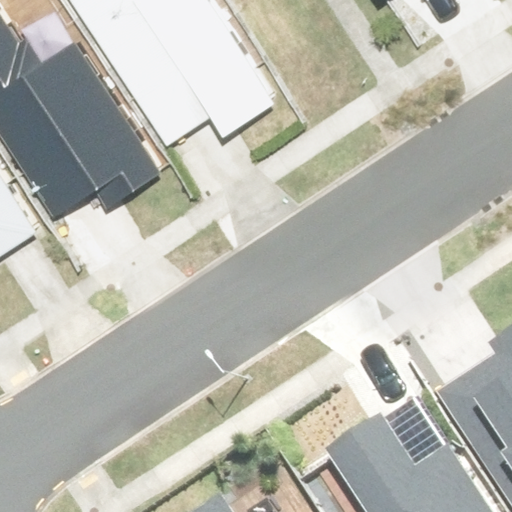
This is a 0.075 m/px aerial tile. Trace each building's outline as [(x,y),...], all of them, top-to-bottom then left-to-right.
[(160,158),(57,0),(0,0),(0,113),(68,218),(160,158)] [(83,0),(176,143),(222,113),(236,134),(284,103),(216,0),(83,0)] [(0,263),(47,233),(0,158),(0,263)] [(511,346),(504,351),(511,367),(511,369),(448,403),(468,441),(498,424),(511,450),(511,346)] [(424,483),(396,432),(342,462),(370,511),(489,511),(461,462),(424,483)] [(234,511),(227,501),(211,511),(234,511)]
